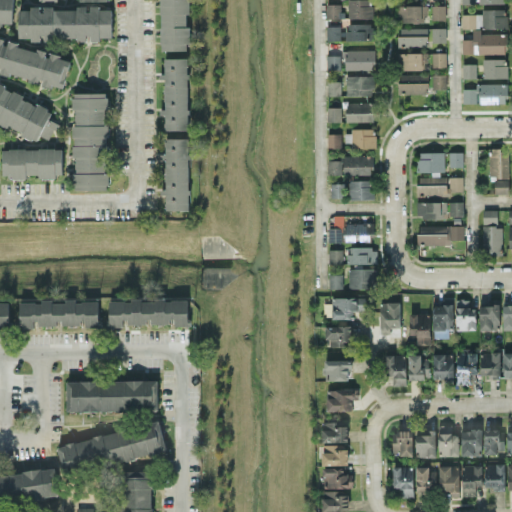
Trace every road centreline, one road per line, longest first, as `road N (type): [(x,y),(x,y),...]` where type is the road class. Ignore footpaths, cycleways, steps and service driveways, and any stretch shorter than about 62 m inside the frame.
road 1 (residential): [(511,122),(404,129),(392,146),(393,208)]
road 2 (residential): [(511,276),(412,277),(395,260),(393,208)]
road 3 (residential): [(392,511),(379,493),(378,420),(396,406)]
